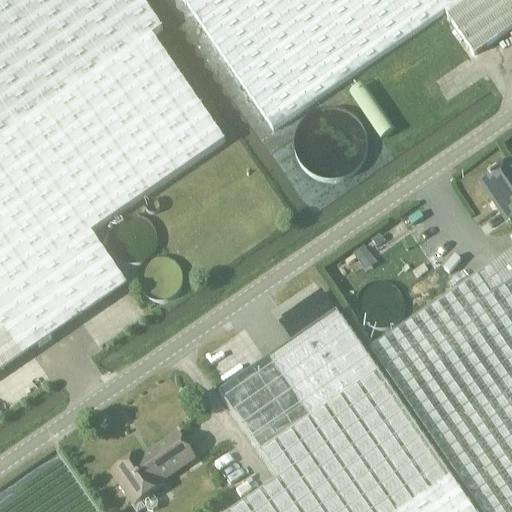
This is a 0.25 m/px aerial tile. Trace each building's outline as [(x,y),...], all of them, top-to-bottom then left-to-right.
[(163,31),(141,0),(0,0),(0,375),(128,288),(92,235),(225,144),(153,38),(163,31)] [(511,0),(182,0),(273,132),(445,15),(474,57),(511,30),(511,0)] [(358,152),(358,151),(358,145),(356,138),(353,132),(348,126),(344,122),(338,118),(330,116),(324,115),(316,115),(309,117),(303,120),(297,125),(292,130),(289,136),(286,144),(285,150),(286,157),(288,164),(291,171),(295,176),(300,180),(306,184),(312,186),(320,187),(328,187),(335,185),(341,182),(347,177),(352,171),(355,166),(357,159),(358,152)] [(511,165),(511,164),(481,186),(500,213),(502,211),(510,222),(511,221),(511,165)] [(157,243),(157,242),(157,237),(155,232),(151,226),(147,223),(143,221),(135,220),(131,220),(127,221),(123,223),(119,226),(115,233),(113,237),(113,242),(115,250),(119,256),(125,261),(130,263),(134,264),(139,263),(144,262),(150,257),(155,251),(157,243)] [(422,284),(422,283),(422,276),(420,269),(416,261),(411,255),(406,250),(398,246),(391,243),(384,242),(377,242),(370,244),(362,247),(355,252),(349,258),(345,265),(342,273),(341,281),(341,289),(343,296),(347,305),(352,311),(359,317),(366,321),(374,323),(381,324),(389,323),(398,321),(404,317),(410,313),(415,307),(419,300),(421,292),(422,284)] [(511,511),(511,251),(371,349),(482,511),(511,511)] [(184,284),(183,276),(178,269),(172,264),(169,263),(163,263),(158,263),(154,264),(150,267),(148,270),(143,276),(142,284),(143,291),(146,295),(148,298),(154,303),(158,304),(163,305),(168,304),(172,303),(178,298),(180,296),(183,292),(184,284)] [(261,494),(234,511),(471,511),(336,316),(294,345),(267,363),(219,397),(278,482),(266,490),(261,494)] [(194,461),(179,438),(177,435),(143,458),(141,456),(112,474),(133,503),(130,504),(132,508),(131,509),(133,511),(142,511),(146,510),(147,511),(153,511),(157,510),(157,505),(151,495),(162,487),(160,484),(194,461)]
